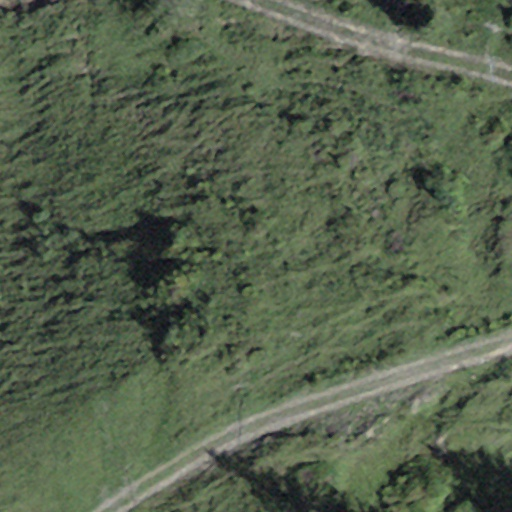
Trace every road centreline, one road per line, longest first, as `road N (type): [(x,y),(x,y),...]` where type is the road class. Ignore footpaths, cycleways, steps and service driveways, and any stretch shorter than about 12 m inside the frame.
road 1 (track): [(511,355),(427,374),(284,432),(177,478),(133,511)]
road 2 (track): [(230,0),(511,88)]
